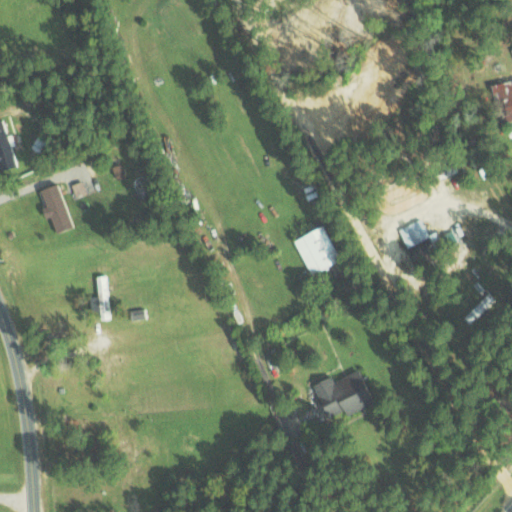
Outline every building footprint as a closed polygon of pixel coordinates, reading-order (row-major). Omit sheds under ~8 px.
[(21,167),(11,119),(0,121),(0,161),(2,171),(21,167)] [(89,193),(84,181),(74,186),(79,198),(89,193)] [(79,226),(63,183),(47,189),(53,206),(49,208),(52,218),(56,216),(62,232),(79,226)] [(298,241),(315,276),(348,260),(332,225),(298,241)] [(433,234),(429,226),(406,238),(419,263),(448,248),(439,231),(433,234)] [(95,296),(96,319),(113,319),(111,275),(99,276),(100,296),(95,296)] [(340,382),(336,375),(318,386),(336,417),(349,409),(352,416),(382,398),(364,368),(340,382)] [(142,497),(134,491),(127,501),(135,507),(142,497)]
